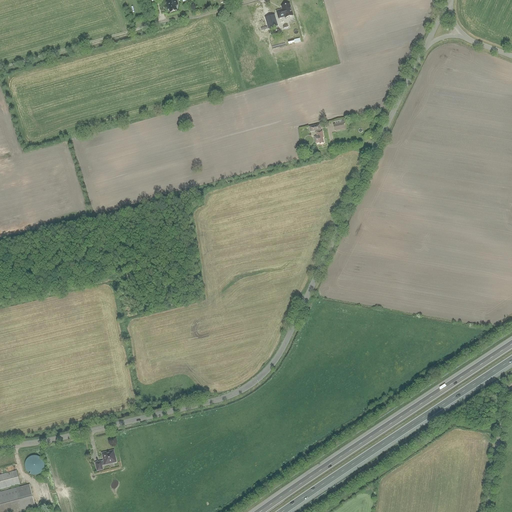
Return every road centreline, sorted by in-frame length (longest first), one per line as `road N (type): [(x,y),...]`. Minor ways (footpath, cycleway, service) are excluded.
road 1 (tertiary): [(0,448),(207,404),(261,376),(424,43)]
road 2 (motorway): [(511,344),(259,511)]
road 3 (motorway): [(282,511),(511,359)]
road 4 (track): [(0,67),(254,0)]
road 5 (unclassified): [(485,511),(504,386),(511,381)]
